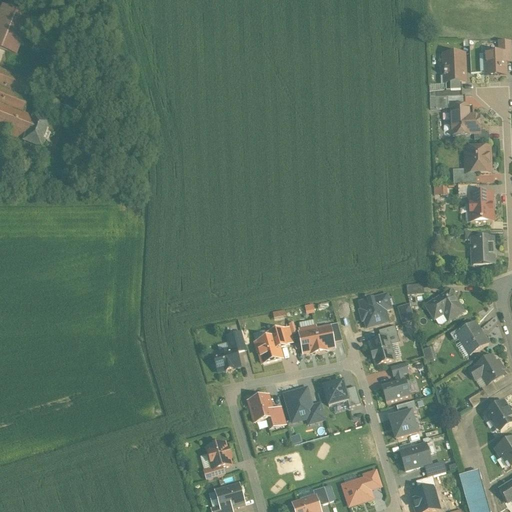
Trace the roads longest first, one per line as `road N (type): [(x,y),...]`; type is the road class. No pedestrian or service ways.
road 1 (residential): [(398,510),(358,369),(349,364),(231,394),(262,511)]
road 2 (residential): [(511,224),(502,98)]
